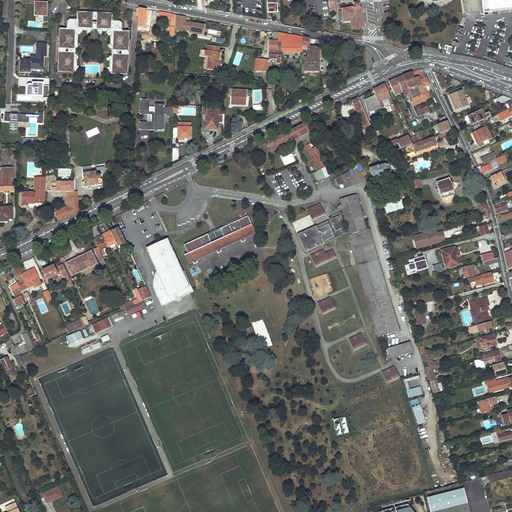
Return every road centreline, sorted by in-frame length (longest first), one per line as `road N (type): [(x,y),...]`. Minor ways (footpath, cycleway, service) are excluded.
road 1 (primary): [(0,260),(381,72)]
road 2 (residential): [(426,63),(486,195),(511,303)]
road 3 (residential): [(374,47),(130,0)]
